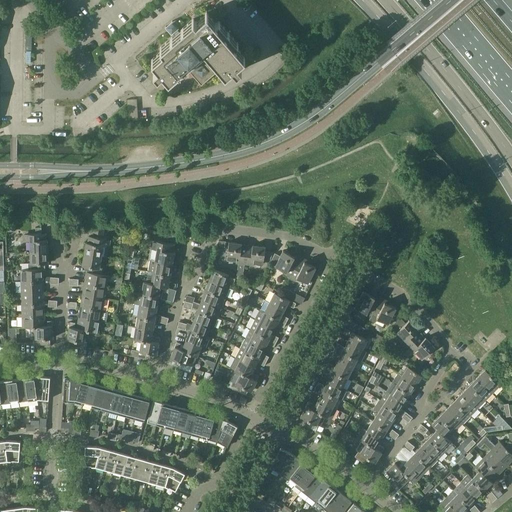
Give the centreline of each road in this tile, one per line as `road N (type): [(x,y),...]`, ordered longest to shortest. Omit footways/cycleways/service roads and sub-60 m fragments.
road 1 (secondary): [(0,171),(164,165),(266,141),(316,113),(450,0)]
road 2 (primary): [(361,0),(455,108),(511,189)]
road 3 (primary): [(511,158),(384,0)]
road 4 (residential): [(249,415),(331,255)]
road 5 (residential): [(362,272),(281,431)]
road 6 (residential): [(48,511),(58,362)]
road 7 (residential): [(206,251),(229,228),(289,235),(331,255)]
road 8 (motorway): [(434,0),(511,93)]
road 9 (residential): [(58,362),(66,242)]
